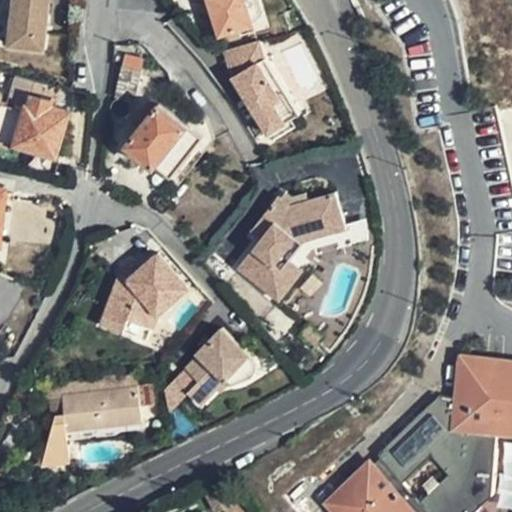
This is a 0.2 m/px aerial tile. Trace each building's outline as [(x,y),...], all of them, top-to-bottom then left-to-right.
[(44,46),(52,2),(45,1),(45,0),(16,0),(10,40),(44,46)] [(241,0),(201,0),(212,35),(248,24),(241,0)] [(263,37),(235,46),(243,71),(235,74),(272,130),(289,119),(277,101),(282,97),(260,63),(269,56),(263,37)] [(243,71),(235,46),(220,51),(235,74),(243,71)] [(304,109),(269,56),(260,63),(282,97),(277,101),(289,119),(304,109)] [(121,99),(128,101),(132,101),(140,62),(120,57),(113,98),(121,99)] [(54,83),(17,73),(8,101),(21,105),(12,138),(57,150),(68,106),(49,100),(54,83)] [(21,105),(8,101),(0,99),(0,136),(11,140),(12,138),(21,105)] [(170,178),(203,137),(160,104),(148,118),(141,113),(133,122),(140,128),(127,144),(170,178)] [(280,193),(253,222),(259,229),(255,232),(229,259),(261,290),(287,262),(284,259),(302,240),(344,227),(333,191),(291,205),(280,193)] [(259,229),(253,222),(249,225),(255,232),(259,229)] [(163,282),(175,271),(157,253),(129,282),(118,277),(101,329),(127,338),(135,318),(147,323),(153,307),(171,289),(163,282)] [(292,267),(287,262),(261,290),(266,295),(292,267)] [(183,278),(175,271),(163,282),(171,289),(183,278)] [(135,318),(127,338),(141,342),(147,323),(135,318)] [(322,337),(305,321),(295,336),(312,350),(322,337)] [(193,354),(182,365),(197,381),(186,391),(196,402),(220,379),(223,383),(246,377),(249,377),(252,375),(254,374),(255,372),(255,370),(256,369),(256,366),(256,365),(256,363),(255,361),(254,359),(253,358),(217,327),(191,352),(193,354)] [(197,381),(182,365),(171,375),(186,391),(197,381)] [(491,511),(501,504),(508,442),(511,442),(511,511),(511,371),(477,367),(472,405),(456,403),(389,459),(394,464),(350,500),(360,511),(491,511)] [(140,423),(136,389),(62,397),(64,417),(54,417),(42,466),(44,466),(68,464),(65,431),(140,423)] [(240,511),(247,507),(236,493),(227,500),(235,511),(240,511)]
